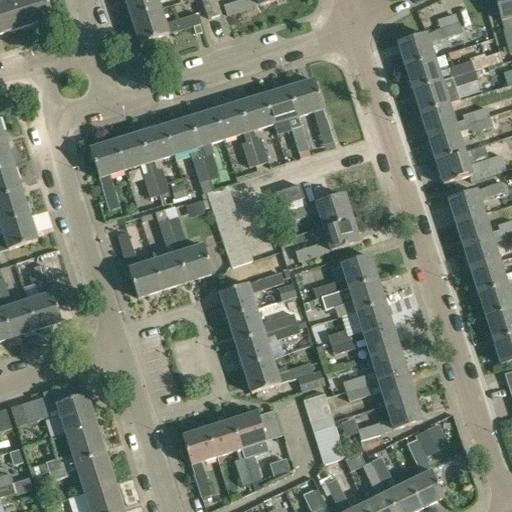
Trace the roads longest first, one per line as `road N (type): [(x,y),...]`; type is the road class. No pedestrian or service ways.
road 1 (residential): [(506,511),(352,21)]
road 2 (residential): [(143,423),(222,390),(226,379),(202,306),(193,302),(113,329)]
road 3 (residential): [(115,102),(352,21)]
road 4 (residential): [(113,329),(48,125)]
road 5 (residential): [(0,388),(119,347)]
